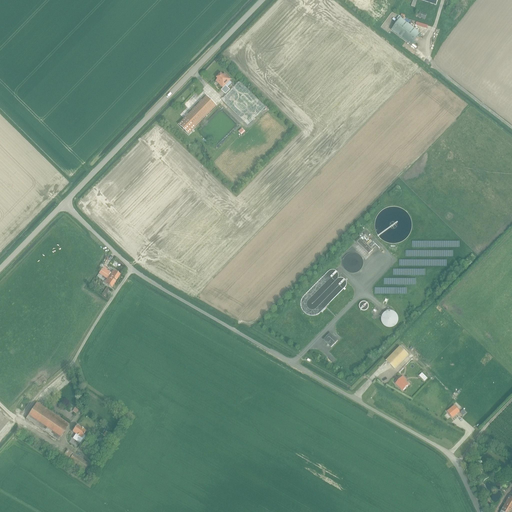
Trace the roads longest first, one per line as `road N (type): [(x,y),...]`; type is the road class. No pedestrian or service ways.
road 1 (unclassified): [(478,511),(449,455),(154,285),(63,203)]
road 2 (unclassified): [(63,203),(262,0)]
